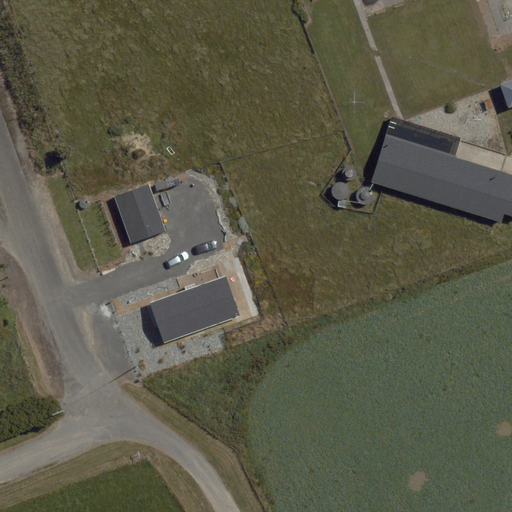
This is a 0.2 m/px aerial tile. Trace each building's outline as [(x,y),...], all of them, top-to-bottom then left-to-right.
[(511,76),(496,82),(505,107),(511,104),(511,76)] [(511,171),(391,136),(378,183),(501,219),(503,213),(511,216),(511,171)] [(221,215),(190,225),(180,190),(161,195),(155,176),(107,191),(121,235),(155,224),(161,244),(188,236),(192,251),(229,240),(221,215)] [(348,182),(328,179),(326,196),(346,198),(348,182)] [(367,184),(350,198),(360,211),(378,197),(367,184)] [(173,280),(166,260),(129,274),(136,293),(173,280)]
